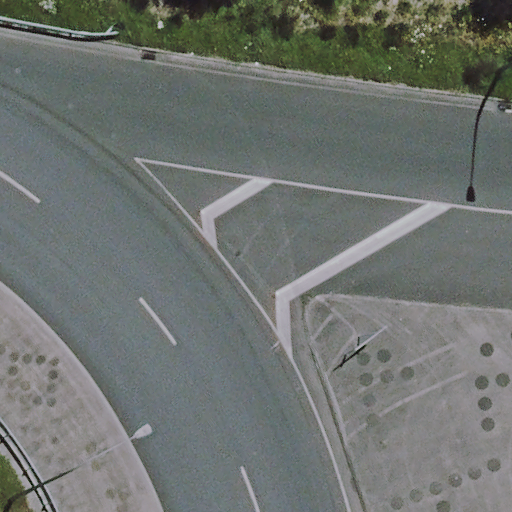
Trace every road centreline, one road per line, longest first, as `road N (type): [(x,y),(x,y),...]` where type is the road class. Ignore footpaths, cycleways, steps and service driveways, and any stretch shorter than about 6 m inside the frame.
road 1 (primary): [(0,138),(511,174)]
road 2 (trunk): [(0,165),(137,281),(243,436),(269,511)]
